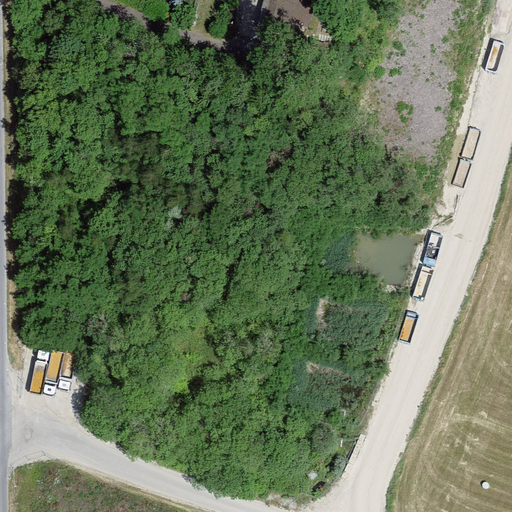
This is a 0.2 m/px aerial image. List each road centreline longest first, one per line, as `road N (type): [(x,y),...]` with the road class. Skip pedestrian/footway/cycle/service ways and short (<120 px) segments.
road 1 (track): [(360,511),(511,24)]
road 2 (unclassified): [(0,430),(248,511)]
